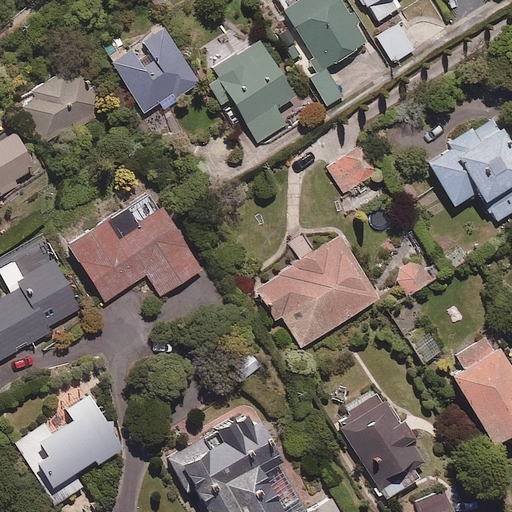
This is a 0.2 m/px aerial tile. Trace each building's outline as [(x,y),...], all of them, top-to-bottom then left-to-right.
[(348,5),(343,8),(337,0),(287,0),(277,6),(309,57),(299,64),(324,104),(340,95),(321,65),(362,39),(352,23),(357,20),(348,5)] [(395,0),(359,0),(374,21),(398,5),(395,0)] [(197,84),(155,22),(103,58),(139,111),(155,100),(161,108),(197,84)] [(411,48),(395,22),(373,35),(390,62),(411,48)] [(289,95),(251,36),(197,71),(215,99),(223,93),(254,142),(283,123),(272,106),(289,95)] [(21,95),(48,138),(99,106),(70,60),(31,84),(33,88),(21,95)] [(511,136),(504,142),(488,116),(467,129),(465,125),(441,140),(443,143),(420,158),(449,203),(471,189),(492,220),(511,207),(511,136)] [(0,193),(18,184),(13,177),(36,164),(14,125),(0,132),(0,193)] [(376,170),(359,143),(325,165),(342,192),(376,170)] [(201,266),(162,201),(138,215),(129,200),(67,237),(105,298),(151,270),(163,289),(201,266)] [(374,295),(332,231),(248,286),(269,319),(277,314),(298,345),(374,295)] [(427,279),(411,254),(388,269),(404,294),(427,279)] [(81,307),(53,256),(22,273),(13,258),(0,264),(0,271),(10,290),(0,295),(0,356),(50,330),(47,325),(81,307)] [(437,350),(420,323),(401,335),(418,361),(437,350)] [(511,423),(511,380),(483,332),(451,352),(458,362),(441,372),(483,441),(511,423)] [(373,384),(337,407),(343,416),(333,422),(381,497),(416,475),(409,465),(421,458),(373,384)] [(122,442),(87,387),(64,402),(70,413),(48,427),(43,420),(13,438),(53,501),(82,483),(71,467),(93,453),(96,458),(122,442)] [(277,457),(282,454),(251,398),(209,421),(217,435),(198,446),(194,438),(165,454),(181,483),(189,479),(207,511),(340,511),(330,493),(305,506),(277,457)] [(450,511),(438,485),(410,498),(416,511),(450,511)]
